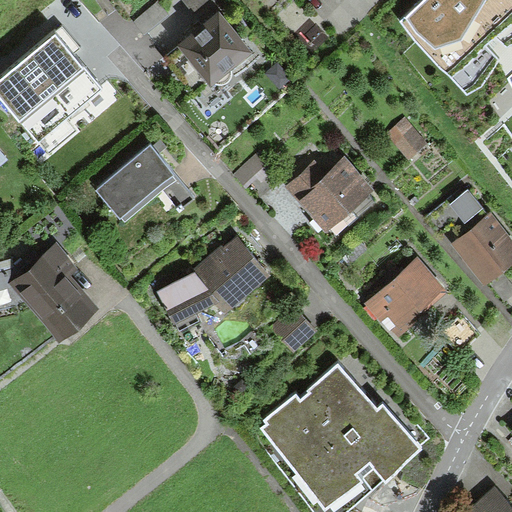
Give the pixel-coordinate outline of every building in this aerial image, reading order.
[(169,12),(158,0),(157,0),(134,18),(146,31),(169,12)] [(206,0),(185,0),(194,10),(206,0)] [(262,0),(276,16),(292,0),(262,0)] [(511,0),(419,0),(401,16),(448,68),(488,31),(511,9),(511,0)] [(253,42),(219,2),(178,37),(211,77),(253,42)] [(104,81),(55,23),(0,70),(0,85),(39,134),(104,81)] [(428,140),(405,115),(386,132),(409,158),(428,140)] [(155,141),(151,136),(96,182),(120,210),(122,209),(125,214),(162,183),(180,203),(195,191),(173,165),(175,164),(161,148),(157,144),(155,141)] [(161,136),(155,141),(157,144),(161,148),(167,143),(161,136)] [(0,157),(8,151),(0,140),(0,157)] [(278,167),(261,148),(234,172),(246,185),(257,175),(262,180),(278,167)] [(344,150),(321,170),(295,193),(299,197),(310,210),(311,209),(326,226),(374,183),(344,150)] [(285,181),(295,193),(321,170),(311,158),(285,181)] [(468,184),(451,199),(465,215),(482,201),(468,184)] [(472,221),(452,237),(485,277),(511,255),(511,230),(491,205),(472,221)] [(272,269),(239,231),(223,243),(222,241),(197,264),(157,284),(175,317),(216,296),(225,308),(272,269)] [(57,238),(10,280),(60,335),(99,300),(70,268),(77,261),(57,238)] [(447,285),(418,252),(365,298),(399,336),(428,310),(424,305),(447,285)] [(318,327),(295,302),(271,324),(294,349),(318,327)] [(377,401),(339,356),(307,382),(310,386),(301,393),(295,387),(264,413),(266,416),(261,421),(277,440),(265,450),(317,511),(340,511),(379,479),(429,438),(413,418),(407,423),(384,396),(377,401)] [(511,511),(511,499),(496,482),(478,498),(470,505),(476,511),(475,511),(511,511)]
